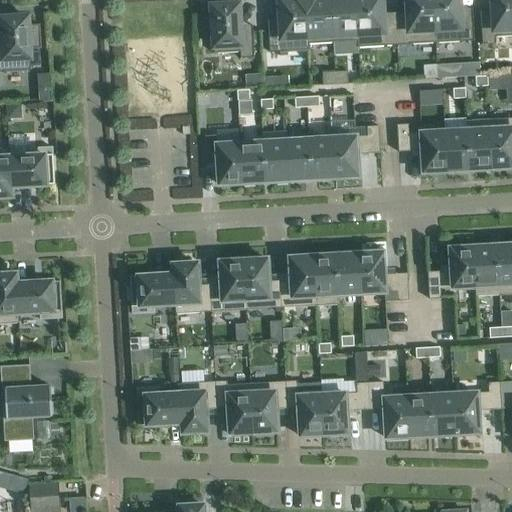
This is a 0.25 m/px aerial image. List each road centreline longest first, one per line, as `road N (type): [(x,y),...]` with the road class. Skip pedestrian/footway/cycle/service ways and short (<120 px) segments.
road 1 (residential): [(511,480),(118,468),(103,227)]
road 2 (residential): [(103,227),(511,203)]
road 3 (residential): [(103,227),(88,0)]
